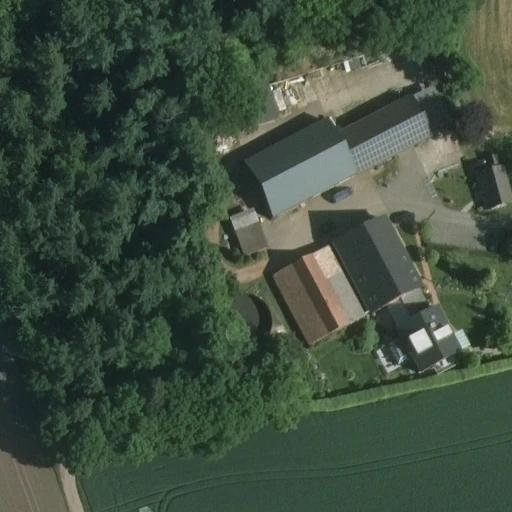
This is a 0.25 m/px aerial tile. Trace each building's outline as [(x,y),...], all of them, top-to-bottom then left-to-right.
[(242,90),(249,128),(280,122),(272,84),(242,90)] [(417,138),(393,93),(243,169),(267,214),(417,138)] [(467,208),(493,204),(488,164),(462,168),(467,208)] [(418,292),(381,221),(333,247),(370,317),(399,302),(417,292),(418,292)] [(456,357),(432,313),(429,315),(417,292),(399,302),(411,324),(396,332),(420,376),(456,357)]
